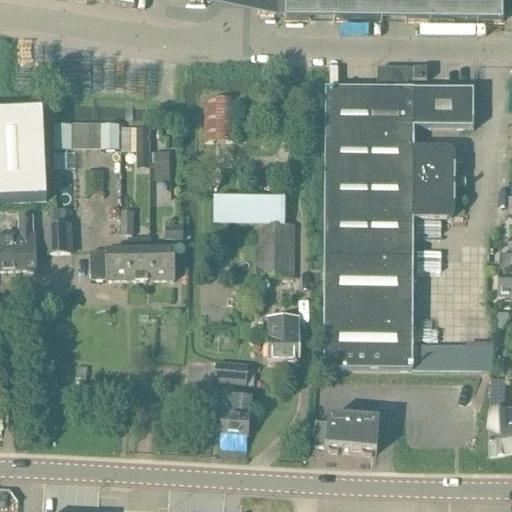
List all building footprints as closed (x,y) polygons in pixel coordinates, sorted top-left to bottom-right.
[(284,0),(284,22),(502,24),(502,2),(502,0),(284,0)] [(426,73),(377,73),(377,92),(407,92),(407,85),(426,85),(426,73)] [(473,95),(325,94),(324,321),(323,375),(411,375),(491,376),(491,352),(412,352),(412,321),(412,261),(412,225),(446,225),(446,224),(448,224),(449,224),(450,223),(452,223),(452,222),(453,221),(454,220),(454,218),(454,208),(455,208),(455,170),(454,170),(454,160),(454,158),(453,157),(453,156),(452,155),(451,154),(450,154),(449,153),(447,153),(413,153),(413,133),(473,133),(473,95)] [(235,145),(235,102),(204,102),(204,146),(235,145)] [(0,118),(0,205),(47,204),(43,129),(43,121),(43,117),(0,118)] [(136,156),(136,133),(135,121),(122,122),(122,156),(136,156)] [(71,153),(71,129),(54,129),(54,153),(71,153)] [(121,129),(105,129),(105,152),(121,152),(121,129)] [(136,133),(136,156),(136,171),(150,171),(149,132),(136,133)] [(169,155),(153,155),(154,185),(169,184),(169,155)] [(213,202),(213,228),(256,229),(255,283),(271,283),(293,283),(294,229),(283,229),(284,202),(260,202),(213,202)] [(110,214),(110,219),(114,222),(119,220),(120,214),(115,211),(110,214)] [(133,240),(133,226),(133,217),(120,217),(120,240),(133,240)] [(33,239),(32,221),(20,221),(20,239),(0,239),(0,275),(36,275),(35,239),(33,239)] [(71,257),(70,229),(44,230),(45,258),(71,257)] [(183,230),(165,229),(164,244),(183,244),(183,230)] [(151,243),(128,243),(128,256),(129,285),(151,285),(151,255),(151,243)] [(511,249),(511,250),(511,258),(499,258),(499,266),(498,301),(511,302),(511,303),(511,302),(511,249)] [(173,255),(151,255),(151,285),(174,285),(173,255)] [(106,286),(129,285),(128,256),(90,256),(90,285),(106,285),(106,286)] [(493,316),(492,332),(501,333),(507,321),(508,317),(493,316)] [(298,364),(298,323),(267,323),(267,364),(298,364)] [(220,369),(218,389),(244,391),(246,371),(220,369)] [(490,412),(488,431),(489,448),(490,460),(511,456),(511,412),(509,413),(503,412),(504,384),(494,383),(491,383),(491,393),(491,394),(490,412)] [(250,410),(236,408),(235,421),(222,420),(220,438),(247,440),(249,423),(250,410)] [(378,426),(327,423),(326,431),(315,430),(313,453),(325,454),(326,455),(328,458),(337,459),(339,455),(361,457),(363,461),(371,462),(374,458),(376,458),(378,426)]
